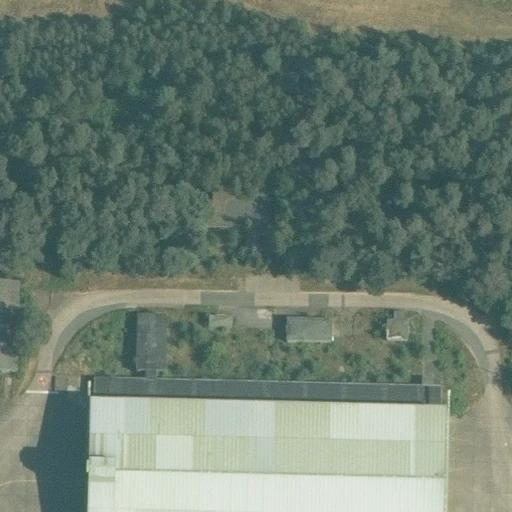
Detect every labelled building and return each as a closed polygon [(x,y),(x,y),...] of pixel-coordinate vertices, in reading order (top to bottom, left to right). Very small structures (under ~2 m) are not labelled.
[(279,192),(211,191),(211,209),(202,209),(202,232),(234,233),(234,241),(245,242),(245,254),(276,255),(277,233),(278,233),(279,213),(293,213),(293,197),(279,197),(279,192)] [(17,286),(0,285),(0,374),(15,375),(16,322),(24,322),(24,314),(16,314),(17,286)] [(405,315),(393,315),(393,325),(387,325),(386,343),(406,343),(407,325),(405,325),(405,315)] [(166,319),(138,318),(137,374),(146,375),(146,384),(155,385),(155,375),(164,375),(166,319)] [(231,321),(209,320),(209,329),(231,330),(231,321)] [(331,323),(287,322),(286,344),(330,345),(331,323)] [(146,384),(93,383),(93,410),(88,409),(85,511),(442,511),(445,418),(440,418),(441,392),(432,391),(432,383),(421,383),(421,391),(155,385),(146,384)]
